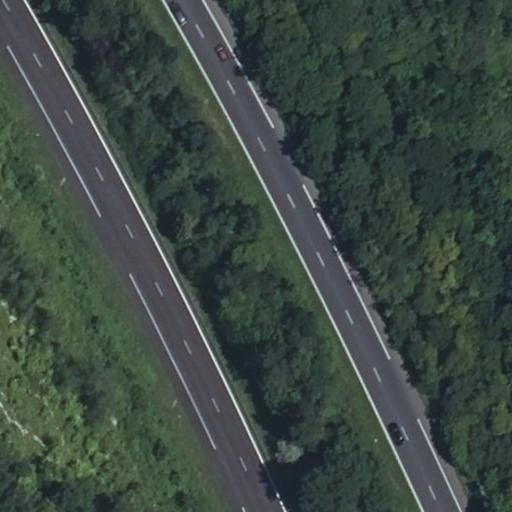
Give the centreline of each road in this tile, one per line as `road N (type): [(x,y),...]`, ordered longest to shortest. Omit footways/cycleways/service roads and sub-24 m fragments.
road 1 (motorway): [(438,511),(179,0)]
road 2 (motorway): [(0,12),(252,511)]
